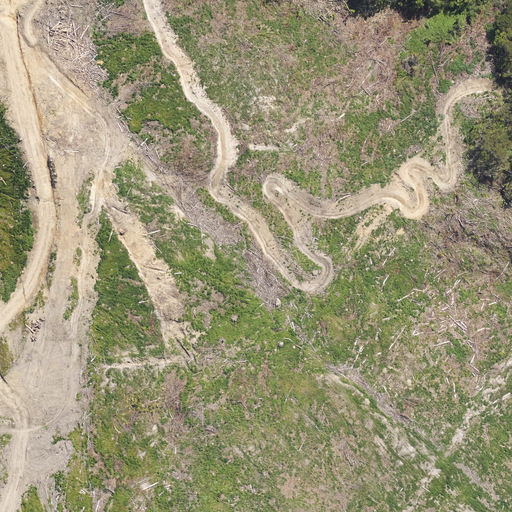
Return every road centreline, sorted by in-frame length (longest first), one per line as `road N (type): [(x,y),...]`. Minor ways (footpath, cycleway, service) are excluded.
road 1 (track): [(0,318),(35,272),(45,215),(0,1)]
road 2 (track): [(7,511),(20,431),(0,385)]
